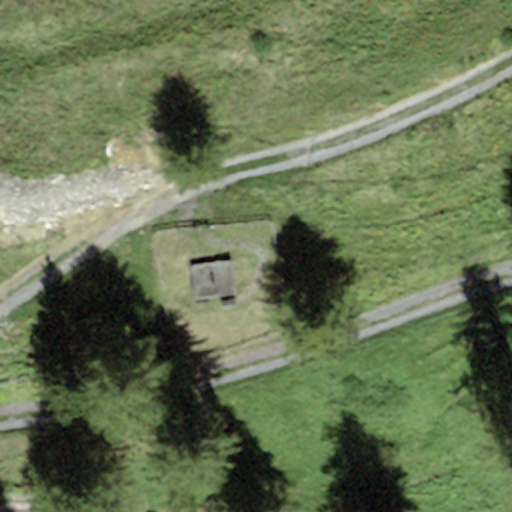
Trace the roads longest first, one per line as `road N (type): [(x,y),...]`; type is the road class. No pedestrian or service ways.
road 1 (track): [(511,57),(355,132),(155,185),(0,294)]
road 2 (track): [(0,423),(221,370),(511,273)]
